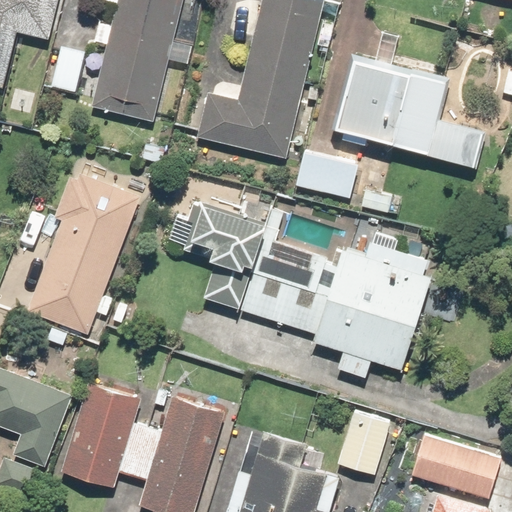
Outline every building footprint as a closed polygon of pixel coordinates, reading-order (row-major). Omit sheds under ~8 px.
[(0,0),(0,76),(12,79),(23,26),(55,33),(62,0),(0,0)] [(111,0),(112,1),(121,3),(101,96),(165,109),(188,0),(111,0)] [(218,77),(205,129),(293,150),(329,0),(262,0),(243,83),(218,77)] [(454,71),(400,57),(406,33),(387,28),(381,52),(365,48),(345,123),(481,158),(489,124),(443,112),(454,71)] [(84,89),(91,45),(67,40),(59,84),(84,89)] [(366,160),(311,148),(304,182),(358,194),(366,160)] [(94,324),(145,192),(74,165),(55,215),(67,220),(36,302),(94,324)] [(398,192),(371,186),(366,204),(394,211),(398,192)] [(271,231),(278,211),(216,190),(212,203),(199,198),(193,215),(181,211),(172,237),(219,253),(206,290),(247,304),(271,231)] [(247,304),(322,329),(345,261),(331,257),(332,251),(271,231),(247,304)] [(345,261),(322,329),(320,335),(349,345),(343,363),(372,373),(378,354),(408,364),(440,270),(432,267),(435,257),(376,237),(374,243),(354,236),(345,261)] [(79,389),(0,355),(0,390),(2,392),(0,396),(0,417),(21,427),(0,476),(0,482),(33,497),(79,389)] [(168,424),(139,416),(148,385),(93,370),(67,463),(122,478),(125,466),(156,475),(149,500),(192,511),(198,511),(229,402),(178,388),(168,424)] [(397,416),(361,406),(345,460),(380,471),(397,416)] [(313,438),(274,425),(260,467),(248,463),(230,511),(335,511),(350,469),(320,458),(322,451),(310,447),(313,438)] [(508,452),(430,429),(418,472),(495,494),(508,452)] [(495,511),(499,500),(444,486),(437,511),(495,511)]
